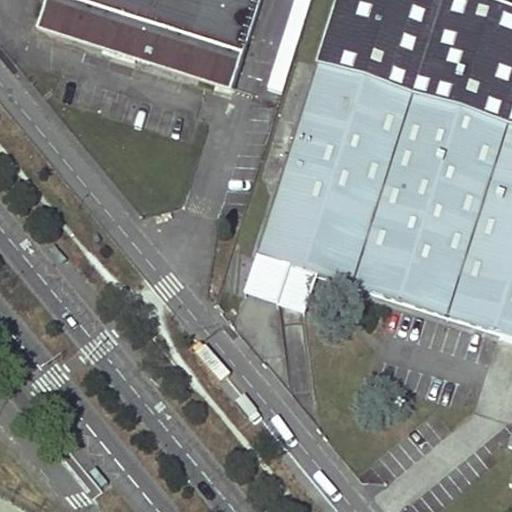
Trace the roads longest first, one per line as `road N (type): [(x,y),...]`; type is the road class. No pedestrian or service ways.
road 1 (unclassified): [(359,511),(0,81)]
road 2 (tertiary): [(231,511),(0,232)]
road 3 (tertiary): [(0,304),(171,511)]
road 4 (residential): [(0,399),(87,511)]
